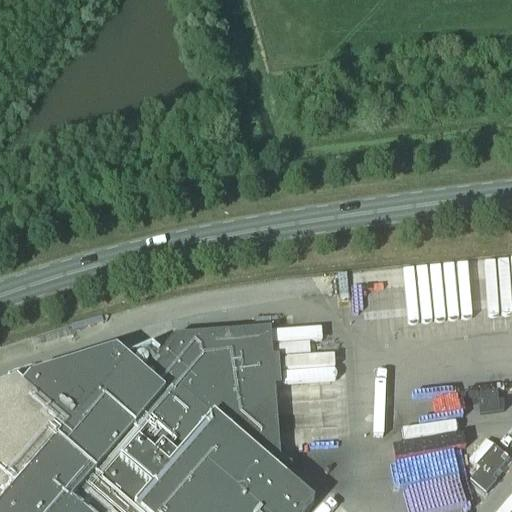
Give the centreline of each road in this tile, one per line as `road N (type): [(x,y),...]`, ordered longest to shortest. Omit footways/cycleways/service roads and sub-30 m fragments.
road 1 (primary): [(0,300),(244,233),(511,192)]
road 2 (unknown): [(376,363),(417,347),(511,345)]
